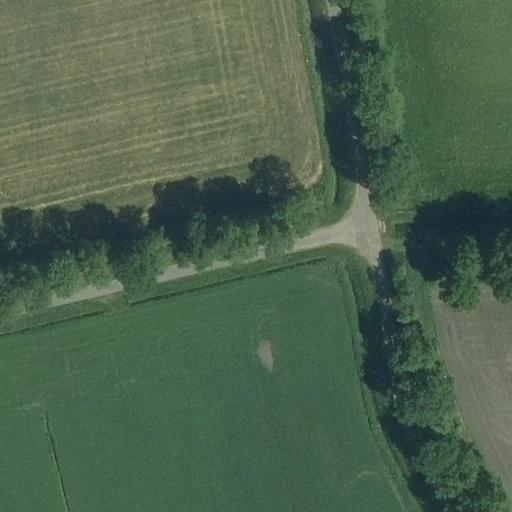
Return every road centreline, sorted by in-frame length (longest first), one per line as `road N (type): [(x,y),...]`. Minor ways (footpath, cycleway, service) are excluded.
road 1 (unclassified): [(0,315),(371,225)]
road 2 (unclassified): [(453,511),(401,400),(371,225)]
road 3 (unclassified): [(371,225),(333,0)]
